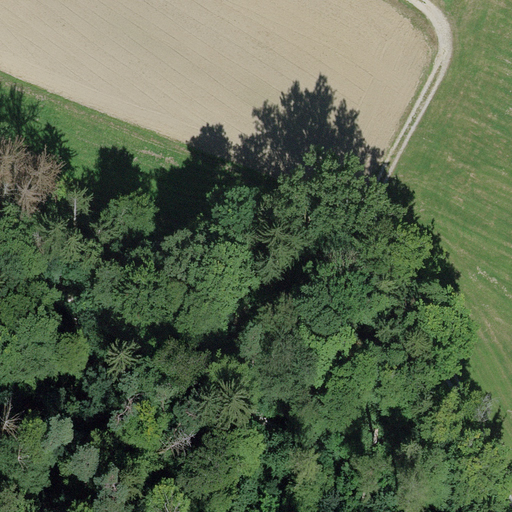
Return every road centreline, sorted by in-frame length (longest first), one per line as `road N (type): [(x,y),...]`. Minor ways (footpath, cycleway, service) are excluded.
road 1 (track): [(404,0),(443,28),(443,53),(339,237),(503,511)]
road 2 (track): [(0,271),(414,511)]
